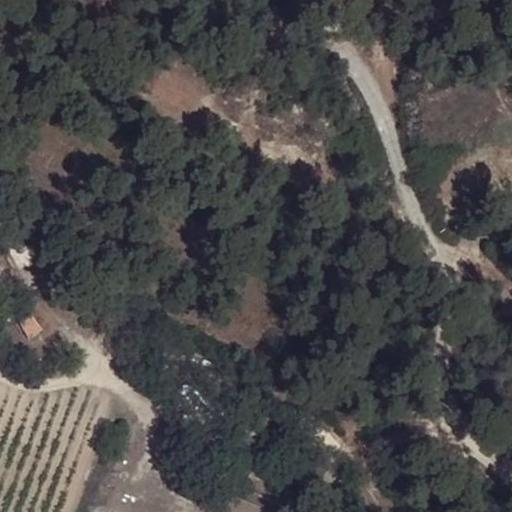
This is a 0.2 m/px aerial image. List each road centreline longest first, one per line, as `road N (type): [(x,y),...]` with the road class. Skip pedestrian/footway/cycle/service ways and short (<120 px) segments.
road 1 (track): [(0,208),(152,412),(194,499),(211,511)]
road 2 (track): [(443,284),(491,199),(511,191)]
